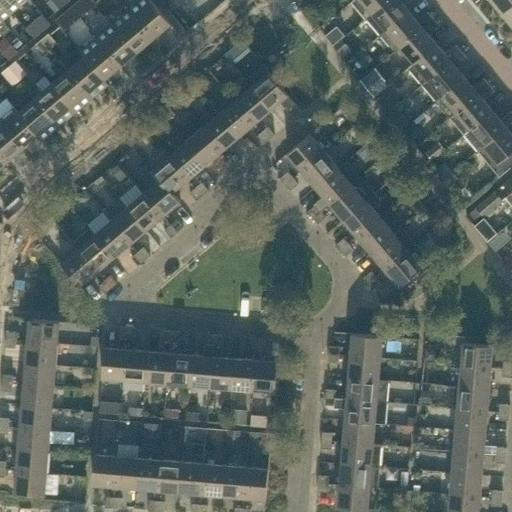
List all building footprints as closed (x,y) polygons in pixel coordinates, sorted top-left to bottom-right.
[(1,0),(0,0),(0,30),(4,35),(11,29),(3,19),(12,12),(1,0)] [(1,0),(12,12),(25,0),(1,0)] [(57,11),(63,5),(58,0),(49,0),(48,1),(57,11)] [(81,17),(97,3),(94,0),(78,0),(71,6),(81,17)] [(154,37),(171,23),(152,0),(140,0),(130,9),(154,37)] [(177,0),(176,0),(163,0),(161,2),(167,8),(177,0)] [(367,18),(387,0),(353,0),(352,1),(367,18)] [(401,0),(387,0),(367,18),(381,34),(409,10),(401,0)] [(511,0),(492,0),(503,12),(511,4),(511,0)] [(511,4),(503,12),(511,23),(511,4)] [(65,30),(81,17),(71,6),(56,19),(65,30)] [(138,51),(154,37),(130,9),(114,23),(138,51)] [(395,51),(400,46),(423,27),(409,10),(381,34),(395,51)] [(44,29),(47,27),(51,23),(43,14),(36,19),(44,29)] [(429,33),(440,24),(434,18),(423,27),(400,46),(414,63),(437,43),(429,33)] [(355,24),(352,24),(351,19),(338,23),(344,49),(361,45),(355,24)] [(121,65),(138,51),(114,23),(97,36),(121,65)] [(5,37),(17,52),(24,46),(12,32),(5,37)] [(43,38),(51,48),(57,43),(48,34),(43,38)] [(105,79),(105,78),(121,65),(97,36),(81,51),(84,55),(85,55),(105,79)] [(0,44),(11,57),(17,52),(5,37),(0,41),(0,44)] [(44,54),(51,48),(43,38),(36,44),(44,54)] [(414,63),(408,67),(412,72),(422,84),(462,51),(456,44),(446,53),(437,43),(414,63)] [(365,66),(367,63),(371,61),(363,51),(357,56),(365,66)] [(457,66),(467,57),(462,51),(428,79),(422,84),(436,101),(442,96),(465,76),(457,66)] [(105,78),(105,79),(85,55),(84,55),(68,69),(92,97),(109,83),(105,78)] [(60,59),(51,66),(60,76),(52,83),(76,111),(92,97),(68,69),(60,59)] [(9,66),(18,76),(24,70),(16,61),(9,66)] [(263,64),(246,78),(252,85),(255,88),(271,108),(281,100),(289,109),(290,108),(296,103),(289,94),(286,91),(263,64)] [(11,81),(18,76),(9,66),(3,71),(11,81)] [(204,73),(194,81),(202,90),(211,83),(204,73)] [(442,96),(436,101),(450,117),(456,112),(470,100),(490,84),(484,77),(473,86),(465,76),(449,90),(442,96)] [(59,125),(76,111),(52,83),(42,91),(38,86),(31,92),(47,111),(59,125)] [(484,99),(495,90),(490,84),(456,112),(450,117),(464,134),(493,109),(484,99)] [(255,122),(271,108),(252,85),(235,99),(255,122)] [(59,125),(47,111),(31,92),(15,106),(19,110),(19,111),(39,134),(38,135),(42,139),(59,125)] [(238,136),(255,122),(235,99),(219,113),(238,136)] [(297,116),(303,111),(296,103),(290,108),(297,116)] [(19,111),(19,110),(15,106),(0,118),(0,122),(22,148),(38,135),(39,134),(19,111)] [(464,134),(478,150),(484,145),(488,141),(491,139),(507,126),(511,121),(511,110),(501,119),(493,109),(464,134)] [(222,150),(238,136),(219,113),(202,127),(222,150)] [(0,155),(6,162),(22,148),(0,122),(0,155)] [(269,139),(275,134),(269,126),(262,131),(269,139)] [(484,145),(478,150),(499,176),(511,165),(511,132),(507,126),(491,139),(488,141),(484,145)] [(205,164),(222,150),(202,127),(186,141),(205,164)] [(263,144),(269,139),(262,131),(256,136),(263,144)] [(302,170),(325,150),(311,133),(288,153),(302,170)] [(189,178),(205,164),(186,141),(169,155),(189,178)] [(316,186),(339,167),(325,150),(302,170),(316,186)] [(236,167),(242,162),(236,154),(229,159),(236,167)] [(172,192),(173,191),(189,178),(169,155),(152,169),(160,179),(160,178),(172,192)] [(230,172),(236,167),(229,159),(223,164),(230,172)] [(318,201),(315,204),(316,204),(322,210),(330,203),(353,183),(339,167),(316,186),(322,193),(324,196),(323,197),(318,201)] [(286,184),(294,177),(288,171),(280,178),(286,184)] [(291,190),(299,183),(294,177),(286,184),(291,190)] [(173,191),(172,192),(160,178),(160,179),(144,192),(163,215),(181,200),(173,191)] [(203,195),(209,190),(203,182),(196,187),(203,195)] [(344,219),(367,200),(353,183),(330,203),(344,219)] [(197,200),(203,195),(196,187),(190,192),(197,200)] [(484,217),(503,200),(495,191),(476,207),(484,217)] [(147,229),(163,215),(144,192),(127,206),(147,229)] [(358,236),(381,216),(367,200),(344,219),(358,236)] [(313,217),(322,210),(316,204),(308,211),(313,217)] [(130,243),(147,229),(127,206),(111,220),(130,243)] [(319,223),(327,216),(322,210),(313,217),(319,223)] [(372,252),(395,233),(381,216),(358,236),(372,252)] [(178,232),(184,227),(177,219),(171,224),(178,232)] [(114,257),(130,243),(111,220),(94,234),(114,257)] [(172,237),(178,232),(171,224),(165,229),(172,237)] [(393,235),(372,252),(386,269),(416,243),(417,243),(403,226),(395,233),(393,235)] [(114,257),(94,234),(89,228),(73,242),(78,248),(97,271),(114,257)] [(341,250),(349,243),(344,237),(336,244),(341,250)] [(346,256),(355,249),(349,243),(341,250),(346,256)] [(386,269),(377,276),(382,282),(383,283),(392,276),(400,286),(423,267),(431,260),(417,244),(416,243),(386,269)] [(145,260),(151,255),(144,247),(138,252),(145,260)] [(80,285),(97,271),(78,248),(61,262),(80,285)] [(511,250),(511,249),(501,258),(511,271),(511,250)] [(139,265),(145,260),(138,252),(132,257),(139,265)] [(369,283),(377,276),(372,270),(364,277),(369,283)] [(112,288),(118,283),(111,275),(105,280),(112,288)] [(374,289),(382,282),(377,276),(369,283),(374,289)] [(106,293),(112,288),(105,280),(99,285),(106,293)] [(60,321),(47,320),(30,318),(28,340),(47,342),(58,343),(60,321)] [(128,337),(129,327),(121,326),(120,337),(128,337)] [(136,338),(137,327),(129,327),(128,337),(136,338)] [(171,341),(172,330),(164,330),(163,340),(171,341)] [(179,341),(180,331),(172,330),(171,341),(179,341)] [(17,340),(17,332),(7,331),(6,339),(17,340)] [(214,344),(215,334),(207,333),(207,344),(214,344)] [(381,358),(383,335),(353,333),(351,355),(381,358)] [(222,345),(223,334),(215,334),(214,344),(222,345)] [(257,348),(258,338),(250,337),(249,347),(257,348)] [(265,349),(266,338),(258,338),(257,348),(265,349)] [(16,348),(17,340),(6,339),(6,347),(16,348)] [(58,343),(47,342),(28,340),(26,362),(47,364),(56,364),(58,343)] [(492,367),(494,345),(464,342),(462,364),(492,367)] [(191,354),(189,384),(210,386),(213,356),(214,344),(207,344),(206,355),(191,354)] [(340,354),(341,346),(330,345),(329,353),(340,354)] [(127,348),(105,346),(102,376),(124,378),(127,348)] [(425,347),(424,359),(437,360),(437,353),(433,348),(425,347)] [(146,380),(148,350),(127,348),(124,378),(146,380)] [(167,382),(170,352),(148,350),(146,380),(167,382)] [(189,384),(191,354),(170,352),(167,382),(189,384)] [(339,362),(340,354),(329,353),(329,361),(339,362)] [(379,379),(381,358),(351,355),(349,376),(379,379)] [(232,388),(234,357),(213,356),(210,386),(232,388)] [(253,389),(256,359),(234,357),(232,388),(253,389)] [(276,391),(278,361),(256,359),(253,389),(276,391)] [(511,368),(511,360),(504,360),(503,368),(511,368)] [(56,364),(47,364),(26,362),(24,383),(47,385),(54,386),(56,364)] [(490,388),(492,367),(462,364),(460,386),(490,388)] [(511,376),(511,368),(503,368),(503,376),(511,376)] [(395,371),(394,394),(418,394),(419,372),(395,371)] [(13,383),(14,375),(3,374),(3,382),(13,383)] [(389,380),(379,379),(349,376),(347,398),(377,401),(387,401),(389,380)] [(12,391),(13,383),(3,382),(2,390),(12,391)] [(54,386),(47,385),(24,383),(22,405),(47,407),(53,407),(54,386)] [(450,385),(448,407),(458,407),(488,410),(490,388),(460,386),(450,385)] [(336,397),(337,389),(326,388),(326,396),(336,397)] [(336,405),(336,397),(326,396),(325,404),(336,405)] [(376,422),(377,401),(347,398),(346,419),(376,422)] [(510,412),(511,404),(500,403),(500,411),(510,412)] [(53,407),(47,407),(22,405),(21,426),(47,429),(51,429),(53,407)] [(486,431),(488,410),(458,407),(456,429),(486,431)] [(510,420),(510,412),(500,411),(499,419),(510,420)] [(0,424),(9,426),(10,418),(0,416),(0,424)] [(428,428),(448,429),(448,417),(428,417),(428,428)] [(374,444),(376,422),(346,419),(344,441),(374,444)] [(0,432),(9,434),(9,426),(0,424),(0,432)] [(51,429),(47,429),(21,426),(19,448),(47,450),(49,450),(51,429)] [(484,453),(486,431),(456,429),(454,450),(484,453)] [(333,440),(333,432),(323,431),(322,439),(333,440)] [(332,448),(333,440),(322,439),(322,447),(332,448)] [(382,444),(374,444),(344,441),(342,462),(372,465),(380,466),(382,444)] [(506,463),(507,447),(497,446),(495,462),(506,463)] [(49,450),(47,450),(19,448),(17,469),(47,472),(49,450)] [(482,475),(484,453),(454,450),(452,472),(482,475)] [(115,485),(118,455),(95,453),(93,483),(115,485)] [(137,487),(139,457),(118,455),(115,485),(137,487)] [(158,489),(161,459),(139,457),(137,487),(158,489)] [(180,491),(182,461),(161,459),(158,489),(180,491)] [(201,493),(204,462),(182,461),(180,491),(201,493)] [(223,494),(225,464),(204,462),(201,493),(223,494)] [(370,487),(372,465),(342,462),(340,484),(370,487)] [(244,496),(247,466),(225,464),(223,494),(244,496)] [(78,481),(78,466),(59,465),(59,481),(78,481)] [(266,498),(269,468),(247,466),(244,496),(266,498)] [(45,494),(47,472),(17,469),(15,492),(45,494)] [(481,496),(482,475),(452,472),(451,493),(481,496)] [(329,483),(330,475),(319,474),(319,482),(329,483)] [(329,491),(329,483),(319,482),(318,490),(329,491)] [(368,509),(370,487),(340,484),(338,506),(368,509)] [(503,498),(504,490),(493,489),(492,497),(503,498)] [(479,511),(481,496),(451,493),(448,511),(479,511)] [(113,507),(114,497),(106,496),(106,507),(113,507)] [(121,508),(122,497),(114,497),(113,507),(121,508)] [(502,506),(503,498),(492,497),(492,505),(502,506)] [(157,511),(157,500),(150,500),(149,510),(157,511)] [(164,511),(165,501),(157,500),(157,511),(164,511)] [(199,511),(200,504),(193,503),(191,511),(199,511)]
